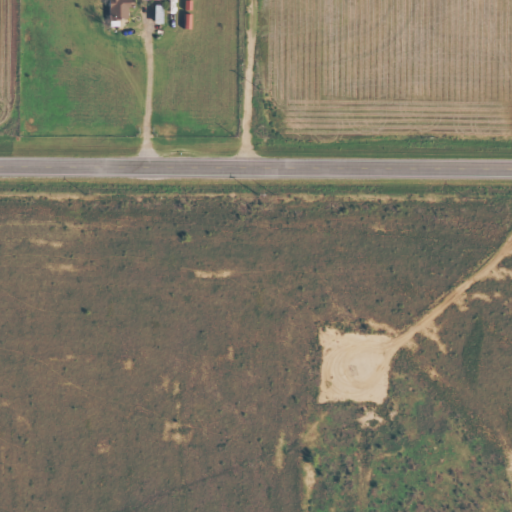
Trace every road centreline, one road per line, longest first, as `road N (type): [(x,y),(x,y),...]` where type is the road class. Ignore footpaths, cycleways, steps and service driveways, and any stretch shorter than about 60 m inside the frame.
road 1 (secondary): [(511,170),(0,167)]
road 2 (residential): [(250,169),(252,0)]
